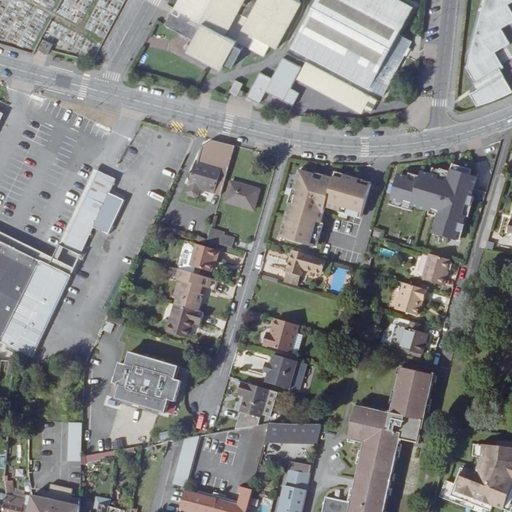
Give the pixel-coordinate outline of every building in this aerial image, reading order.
[(303,3),(296,0),(180,0),(180,2),(167,25),(195,40),(188,51),(222,70),(225,64),(232,68),(242,50),(235,47),(238,42),(265,56),(271,46),(278,50),(303,3)] [(400,36),(415,10),(396,0),(319,0),(293,48),(383,98),(414,44),(400,36)] [(511,0),(484,0),(466,67),(476,84),(479,90),(472,94),(479,107),(486,104),(493,102),(499,100),(505,97),(511,93),(511,88),(504,75),(501,70),(504,68),(496,54),(511,44),(502,29),(511,23),(511,10),(508,5),(511,2),(511,0)] [(44,41),(39,51),(48,56),(51,50),(53,46),(44,41)] [(268,91),(294,105),(301,93),(292,88),(303,67),(285,57),(274,78),(262,72),(249,96),(261,103),(268,91)] [(379,101),(308,62),(299,78),(363,113),(365,109),(373,113),(379,101)] [(231,92),(242,98),(245,92),(241,90),(244,84),(237,80),(231,92)] [(401,93),(415,94),(416,87),(401,85),(401,93)] [(102,139),(107,128),(82,116),(77,126),(68,144),(94,156),(102,139)] [(202,190),(221,195),(235,146),(232,145),(213,140),(203,146),(200,163),(198,162),(191,187),(189,193),(191,196),(197,198),(200,197),(202,190)] [(466,217),(464,216),(469,197),(472,197),(477,178),(470,176),(472,171),(460,167),(459,170),(453,168),(451,173),(441,170),(441,172),(439,178),(432,176),(422,173),(421,178),(409,174),(408,178),(408,181),(398,178),(391,201),(404,204),(405,202),(413,204),(412,207),(432,212),(433,210),(440,212),(433,235),(457,242),(460,234),(457,233),(460,224),(464,225),(466,217)] [(62,247),(97,170),(93,168),(57,245),(62,247)] [(97,170),(62,247),(79,255),(114,178),(97,170)] [(441,172),(433,170),(432,176),(439,178),(441,172)] [(363,217),(372,184),(356,179),(356,181),(347,179),(346,183),(345,185),(327,179),(301,171),(280,238),(310,247),(315,233),(317,233),(320,224),(321,224),(326,208),(350,215),(350,213),(363,217)] [(255,211),(260,190),(232,182),(226,203),(255,211)] [(390,205),(411,211),(412,207),(413,204),(405,202),(404,204),(391,201),(390,205)] [(225,234),(211,230),(208,241),(222,245),(225,237),(225,234)] [(0,242),(41,263),(70,277),(73,271),(55,262),(50,259),(0,234),(0,242)] [(225,237),(222,245),(238,250),(240,241),(225,237)] [(0,342),(41,263),(0,242),(0,342)] [(62,247),(57,245),(53,254),(50,259),(55,262),(58,256),(62,247)] [(212,273),(215,259),(218,259),(220,252),(198,245),(195,253),(191,267),(196,268),(212,273)] [(381,248),(380,254),(391,256),(392,251),(381,248)] [(191,267),(195,253),(186,250),(180,269),(183,271),(194,274),(196,268),(191,267)] [(323,275),(327,261),(294,251),(287,273),(288,273),(301,277),(302,277),(304,270),(323,275)] [(455,262),(434,256),(427,280),(448,287),(455,262)] [(70,277),(41,263),(0,342),(0,349),(5,352),(0,361),(31,363),(50,321),(70,277)] [(202,295),(204,287),(210,288),(213,280),(194,274),(183,271),(181,280),(187,282),(184,290),(181,289),(176,305),(200,312),(205,296),(202,295)] [(288,273),(284,285),(298,289),(301,277),(288,273)] [(407,283),(400,310),(421,316),(425,300),(428,301),(431,290),(407,283)] [(176,305),(168,332),(190,339),(194,323),(201,325),(205,313),(200,312),(176,305)] [(123,321),(109,317),(107,322),(122,326),(123,321)] [(268,334),(264,347),(291,354),(299,326),(276,320),(272,335),(268,334)] [(423,356),(429,336),(423,334),(425,326),(409,322),(401,350),(423,356)] [(110,397),(167,414),(171,401),(177,403),(183,382),(177,380),(180,367),(131,353),(127,365),(120,364),(110,397)] [(290,390),(299,363),(283,358),(275,356),(272,365),(272,366),(274,367),(275,370),(275,372),(272,375),(269,374),(266,383),(290,390)] [(272,366),(272,365),(267,364),(265,373),(269,374),(272,375),(275,372),(275,370),(274,367),(272,366)] [(349,503),(326,498),(323,511),(388,511),(404,440),(423,445),(437,377),(397,368),(387,411),(358,404),(348,445),(361,448),(349,503)] [(265,389),(244,383),(240,395),(247,398),(238,431),(255,428),(261,427),(263,419),(272,421),(280,393),(276,392),(271,390),(265,389)] [(69,462),(82,462),(83,424),(70,424),(69,462)] [(246,511),(267,439),(271,425),(261,427),(255,428),(239,487),(243,488),(238,506),(216,500),(212,511),(246,511)] [(319,440),(322,427),(315,426),(271,425),(267,439),(319,440)] [(166,452),(198,447),(201,437),(197,438),(193,438),(168,443),(166,451),(166,452)] [(148,456),(166,451),(168,443),(164,444),(163,443),(146,448),(148,456)] [(461,469),(451,498),(489,511),(491,511),(493,506),(508,511),(511,511),(511,445),(498,444),(498,448),(478,446),(477,459),(482,459),(476,475),(461,469)] [(121,451),(121,457),(137,454),(136,448),(121,451)] [(91,456),(92,463),(100,462),(100,460),(115,457),(115,452),(114,452),(113,452),(101,455),(95,456),(91,456)] [(311,475),(313,467),(292,462),(290,470),(311,475)] [(302,511),(311,475),(290,470),(279,511),(302,511)] [(5,482),(7,495),(7,496),(3,511),(28,511),(29,509),(32,497),(29,497),(15,493),(13,482),(5,482)] [(49,493),(71,497),(73,489),(51,485),(49,493)] [(81,511),(81,510),(81,499),(71,497),(49,493),(42,491),(41,499),(32,497),(29,509),(28,511),(81,511)] [(188,511),(212,511),(216,500),(186,492),(181,510),(188,511)]
